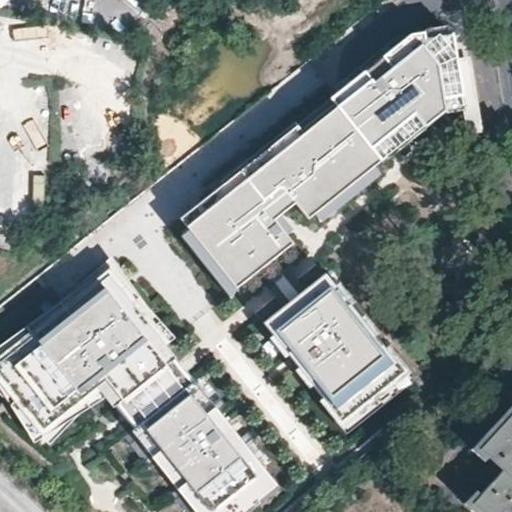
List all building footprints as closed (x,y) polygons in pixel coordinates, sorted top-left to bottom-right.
[(327,100),(320,106),(370,169),(433,118),(467,113),(460,73),(448,75),(441,36),(401,42),(353,80),(362,91),(347,102),(327,100)] [(353,80),(327,100),(347,102),(362,91),(353,80)] [(370,169),(320,106),(168,225),(223,294),(282,250),(259,222),(280,206),(296,225),(370,169)] [(326,270),(264,319),(348,425),(410,376),(326,270)] [(46,321),(0,358),(0,370),(44,425),(83,394),(76,386),(90,375),(113,403),(117,400),(136,423),(131,426),(151,450),(156,456),(164,467),(173,459),(188,477),(178,484),(183,490),(200,511),(224,511),(272,473),(245,440),(240,434),(219,408),(214,403),(164,340),(156,347),(132,319),(141,312),(109,271),(86,290),(93,298),(53,331),(46,321)] [(282,273),(245,302),(256,316),(278,298),(277,297),(291,286),(282,273)] [(507,361),(511,356),(511,341),(505,334),(493,345),(507,361)] [(222,396),(214,403),(219,408),(227,402),(222,396)] [(511,511),(511,414),(480,449),(504,471),(475,503),(484,511),(511,511)] [(240,434),(245,440),(253,434),(248,428),(240,434)] [(156,456),(151,450),(143,457),(148,462),(156,456)] [(175,497),(183,490),(178,484),(171,491),(175,497)]
